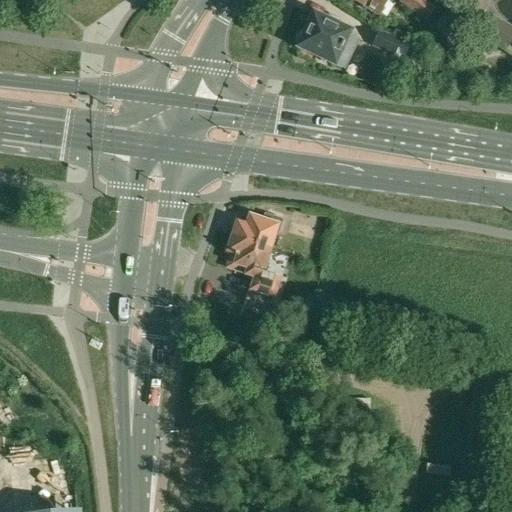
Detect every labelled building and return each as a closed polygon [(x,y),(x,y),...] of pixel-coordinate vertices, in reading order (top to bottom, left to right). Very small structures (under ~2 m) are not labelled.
[(352,0),(379,16),(388,0),(352,0)] [(400,0),(398,3),(426,23),(437,9),(424,0),(400,0)] [(467,0),(459,23),(504,49),(511,35),(511,30),(484,14),(488,0),(467,0)] [(297,36),(296,39),(296,43),(298,46),(297,49),(319,59),(320,62),(324,64),(327,63),(334,66),(335,66),(344,70),(358,40),(349,36),(351,32),(313,14),(303,35),(300,35),(297,36)] [(371,47),(393,58),(402,41),(379,31),(371,47)] [(478,53),(484,42),(474,36),(466,50),(473,54),(478,53)] [(264,214),(262,221),(278,226),(274,237),(277,238),(283,220),(264,214)] [(278,226),(262,221),(249,217),(246,227),(236,224),(232,237),(271,249),(274,237),(278,226)] [(225,241),(223,246),(224,249),(228,250),(227,252),(231,254),(225,270),(254,279),(250,292),(273,299),(279,280),(262,275),(271,249),(232,237),(231,239),(228,238),(225,241)]
